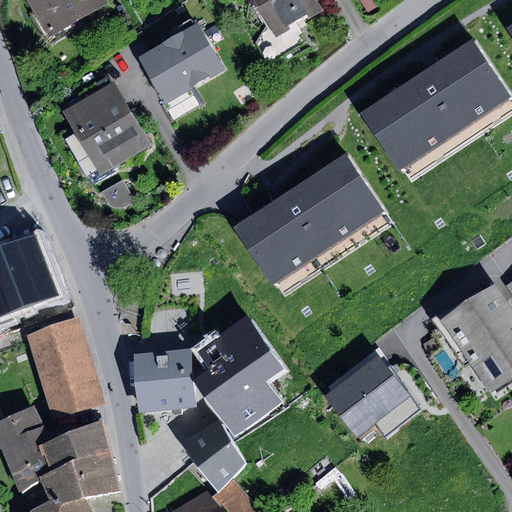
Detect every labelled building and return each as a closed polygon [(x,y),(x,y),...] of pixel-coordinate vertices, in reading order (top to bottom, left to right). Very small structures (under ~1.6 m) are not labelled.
[(105,0),(27,0),(49,38),(108,5),(105,0)] [(316,0),(254,0),(268,23),(256,45),(269,66),(308,43),(299,26),(323,12),(316,0)] [(199,23),(139,57),(166,104),(226,70),(199,23)] [(434,66),(362,113),(408,184),(511,116),(511,96),(475,40),(434,66)] [(85,100),(65,112),(101,174),(152,145),(114,81),(112,83),(108,77),(80,93),(85,100)] [(278,200),(236,228),(282,298),(393,225),(346,155),(278,200)] [(36,235),(0,247),(0,317),(58,296),(36,235)] [(439,321),(490,395),(511,380),(511,308),(495,283),(439,321)] [(289,370),(249,315),(199,351),(213,371),(197,382),(236,436),(284,402),(270,383),(289,370)] [(79,320),(26,336),(53,422),(105,406),(79,320)] [(192,350),(136,355),(141,412),(197,408),(192,350)] [(382,352),(325,395),(358,439),(378,424),(386,435),(424,406),(382,352)] [(34,406),(0,422),(0,450),(2,449),(22,494),(42,479),(54,472),(44,446),(51,442),(34,406)] [(220,420),(183,444),(218,492),(233,478),(246,465),(220,420)] [(123,491),(104,421),(51,442),(44,446),(54,472),(42,479),(52,500),(55,507),(87,499),(123,491)] [(336,468),(316,483),(322,491),(342,475),(336,468)] [(262,511),(233,478),(218,492),(214,496),(227,511),(262,511)] [(172,511),(227,511),(214,496),(209,491),(171,508),(172,511)] [(52,500),(33,511),(93,511),(87,499),(55,507),(52,500)]
